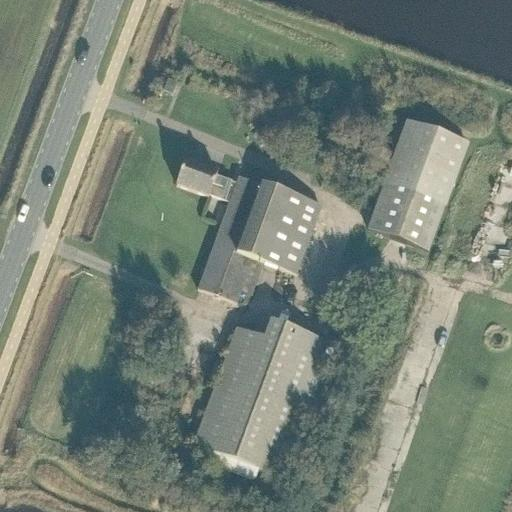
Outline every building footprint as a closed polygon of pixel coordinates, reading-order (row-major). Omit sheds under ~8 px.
[(171,97),(176,85),(167,82),(162,94),(171,97)] [(403,125),(365,233),(427,254),(449,195),(465,147),(403,125)] [(206,200),(213,181),(215,176),(184,165),(174,190),(205,202),(206,200)] [(206,200),(226,208),(233,189),(213,181),(206,200)] [(235,254),(259,190),(236,181),(233,189),(226,208),(212,246),(235,254)] [(235,254),(212,246),(195,292),(234,307),(250,263),(293,279),(319,212),(259,190),(235,254)] [(234,332),(190,450),(208,457),(204,468),(253,486),(257,475),(276,481),(326,346),(267,325),(261,342),(234,332)]
